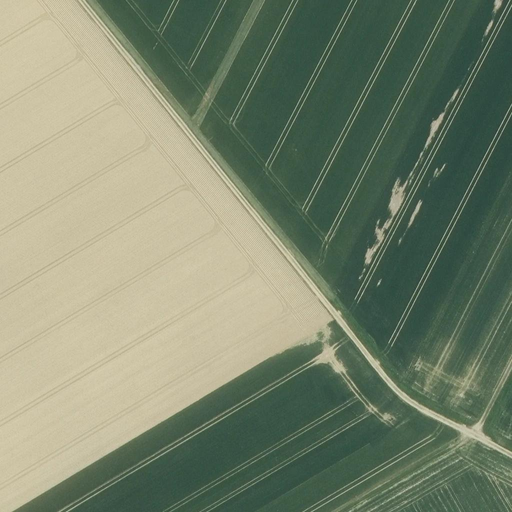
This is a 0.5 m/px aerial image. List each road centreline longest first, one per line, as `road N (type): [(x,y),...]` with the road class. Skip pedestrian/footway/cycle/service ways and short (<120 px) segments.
road 1 (track): [(78,0),(402,399),(511,457)]
road 2 (track): [(511,363),(473,437),(341,511)]
